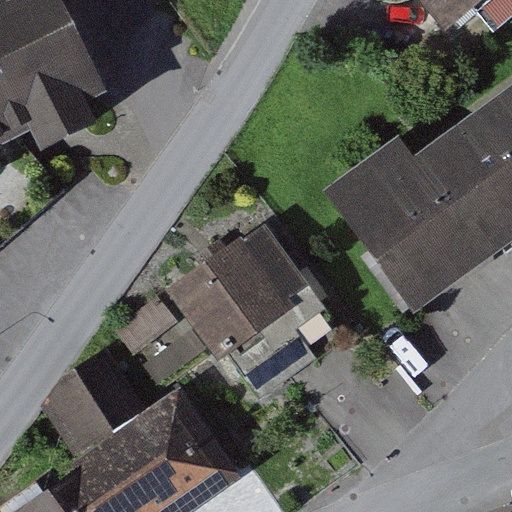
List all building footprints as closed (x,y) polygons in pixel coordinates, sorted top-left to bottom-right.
[(53,0),(0,0),(0,154),(105,102),(53,0)] [(417,0),(444,33),(484,0),(417,0)] [(511,99),(336,221),(404,319),(511,244),(511,99)] [(253,240),(174,290),(215,355),(294,304),(253,240)] [(6,511),(199,511),(239,487),(184,400),(164,413),(130,359),(48,411),(83,465),(6,511)]
